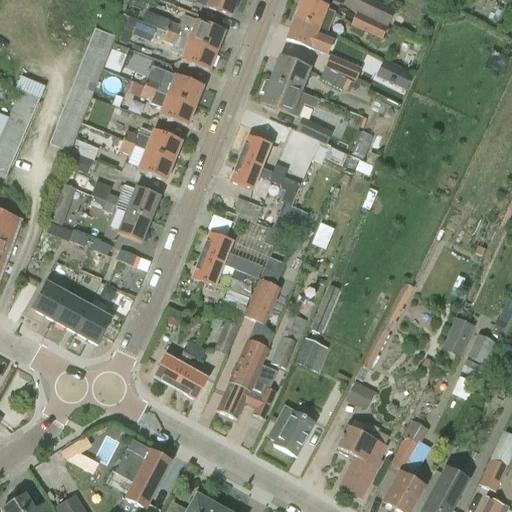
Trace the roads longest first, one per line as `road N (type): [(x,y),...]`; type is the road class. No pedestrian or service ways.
road 1 (residential): [(107,393),(177,252),(271,0)]
road 2 (unclassified): [(313,511),(107,393)]
road 3 (residential): [(0,471),(40,443),(66,404),(98,390)]
